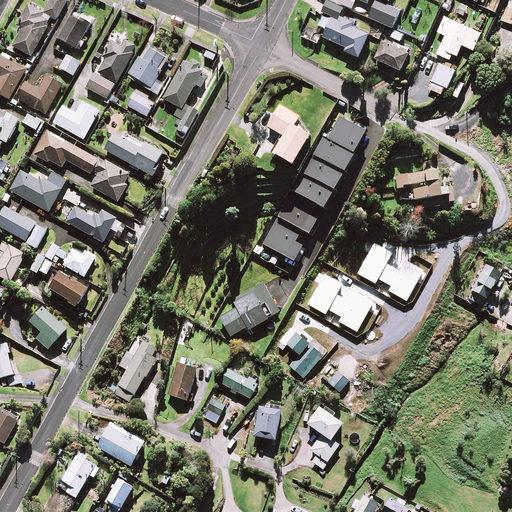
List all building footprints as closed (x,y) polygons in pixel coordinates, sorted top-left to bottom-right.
[(69,1),(67,0),(53,0),(45,15),(58,21),(69,1)] [(389,0),(341,0),(340,3),(354,9),(358,0),(360,0),(370,5),(372,0),(389,0),(390,0),(389,0)] [(454,0),(448,0),(444,9),(449,11),(454,0)] [(345,8),(329,1),(324,13),(326,13),(324,17),(320,26),(329,30),(325,38),(349,48),(347,52),(362,58),(372,35),(354,27),(356,23),(341,17),(345,8)] [(402,11),(378,1),(371,18),(395,29),(402,11)] [(14,48),(19,51),(30,57),(33,58),(49,28),(48,27),(50,23),(42,18),(44,14),(30,6),(18,27),(23,30),(14,48)] [(498,16),(490,13),(485,24),(493,27),(498,16)] [(59,41),(78,51),(80,48),(83,50),(86,44),(83,42),(91,27),(72,17),(59,41)] [(484,34),(445,17),(438,33),(448,36),(440,55),(452,60),(454,54),(459,57),(464,46),(477,51),(484,34)] [(401,46),(405,36),(399,33),(397,39),(388,34),(376,59),(404,72),(413,51),(401,46)] [(109,54),(106,52),(103,59),(106,60),(99,75),(118,85),(138,49),(125,42),(121,48),(112,43),(108,50),(111,51),(109,54)] [(171,58),(169,57),(151,45),(144,55),(143,54),(142,55),(128,78),(158,96),(163,89),(157,85),(163,75),(161,74),(171,58)] [(0,95),(11,101),(27,71),(11,62),(13,58),(3,53),(0,59),(0,79),(1,80),(0,80),(0,95)] [(82,64),(68,56),(61,70),(75,77),(82,64)] [(201,66),(193,62),(191,66),(186,63),(165,101),(183,111),(197,86),(202,89),(207,81),(201,78),(204,73),(198,70),(201,66)] [(457,72),(441,64),(430,89),(443,95),(446,88),(450,89),(457,72)] [(116,86),(96,75),(88,89),(108,100),(116,86)] [(490,81),(484,76),(476,86),(481,91),(490,81)] [(64,85),(48,77),(40,91),(27,83),(18,100),(47,116),(64,85)] [(460,99),(466,84),(459,82),(454,96),(460,99)] [(155,105),(136,94),(128,107),(148,118),(155,105)] [(101,113),(77,100),(71,111),(65,108),(55,125),(86,141),(101,113)] [(176,117),(181,119),(178,126),(180,127),(175,136),(185,141),(198,115),(195,113),(196,111),(187,106),(184,113),(179,110),(176,117)] [(301,119),(281,108),(269,129),(284,138),(274,155),(295,167),(312,138),(296,128),(301,119)] [(22,122),(0,109),(0,151),(5,143),(9,145),(22,122)] [(42,123),(29,116),(24,125),(38,132),(42,123)] [(329,140),(324,137),(313,156),(303,174),(293,193),(279,219),(263,247),(296,263),(304,248),(297,245),(304,233),(312,237),(318,225),(320,226),(322,223),(312,218),(318,208),(327,213),(328,212),(337,194),(347,175),(357,156),(369,134),(340,119),(329,140)] [(100,161),(48,132),(35,156),(49,163),(50,162),(63,169),(67,162),(92,175),(100,161)] [(107,152),(155,178),(160,170),(159,169),(166,156),(125,133),(122,138),(116,135),(107,152)] [(13,168),(0,157),(0,179),(3,182),(13,168)] [(131,176),(104,160),(97,173),(100,175),(92,188),(119,203),(129,187),(125,185),(131,176)] [(47,186),(22,172),(11,191),(50,214),(68,182),(53,174),(47,186)] [(442,190),(439,172),(396,178),(398,190),(405,189),(405,188),(413,186),(415,202),(451,197),(450,188),(442,190)] [(48,231),(6,208),(0,218),(0,227),(38,249),(48,231)] [(104,212),(98,221),(77,209),(68,223),(105,245),(113,231),(122,237),(127,228),(118,222),(119,220),(104,212)] [(128,248),(113,239),(109,248),(123,256),(128,248)] [(28,256),(5,243),(0,251),(0,277),(12,284),(28,256)] [(71,255),(54,245),(46,259),(40,256),(31,270),(39,275),(41,272),(48,276),(53,266),(58,269),(61,264),(86,279),(98,258),(87,252),(85,255),(74,250),(71,255)] [(503,275),(487,266),(468,300),(484,308),(503,275)] [(89,290),(61,273),(51,290),(71,302),(70,303),(78,309),(89,290)] [(280,313),(265,284),(234,300),(239,309),(222,319),(232,338),(249,329),(251,332),(270,322),(269,319),(280,313)] [(69,330),(45,308),(31,323),(43,333),(38,340),(50,351),(69,330)] [(145,332),(150,323),(144,320),(139,328),(145,332)] [(291,367),(305,379),(324,358),(325,360),(329,355),(314,341),(310,345),(299,334),(289,346),(300,356),(291,367)] [(158,350),(145,343),(115,394),(132,404),(146,379),(147,380),(158,360),(154,358),(158,350)] [(7,345),(0,346),(0,380),(1,380),(4,388),(24,383),(22,375),(17,377),(7,345)] [(199,371),(178,364),(168,396),(189,402),(199,371)] [(257,384),(258,381),(251,377),(249,380),(229,370),(222,384),(252,399),(259,385),(257,384)] [(350,383),(339,373),(329,384),(341,394),(350,383)] [(118,388),(109,383),(105,390),(114,395),(118,388)] [(228,403),(214,397),(204,417),(218,424),(228,403)] [(255,438),(278,442),(284,412),(282,412),(282,408),(261,404),(261,407),(255,438)] [(21,419),(2,409),(0,412),(0,440),(6,444),(21,419)] [(345,426),(321,409),(309,426),(323,435),(312,451),(319,456),(314,463),(324,470),(341,446),(334,441),(345,426)] [(148,444),(114,425),(100,449),(134,468),(148,444)] [(89,459),(80,453),(63,482),(72,487),(68,493),(78,499),(97,466),(88,461),(89,459)] [(173,479),(166,475),(162,483),(169,487),(173,479)] [(121,511),(135,489),(120,480),(107,503),(114,507),(110,511),(121,511)] [(376,511),(380,506),(370,499),(372,495),(368,492),(361,503),(358,500),(353,508),(357,511),(356,511),(376,511)] [(391,499),(383,511),(414,511),(405,507),(407,503),(399,499),(397,502),(391,499)]
